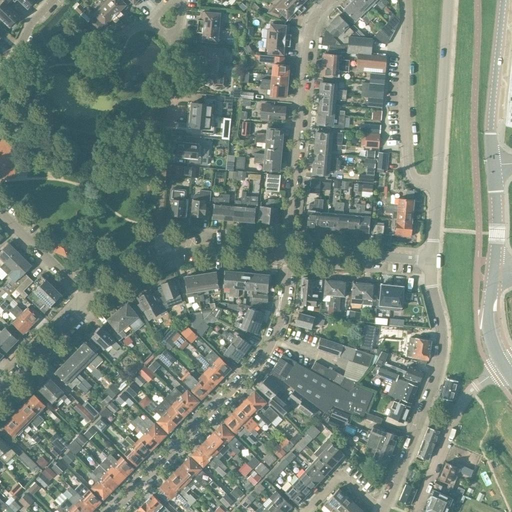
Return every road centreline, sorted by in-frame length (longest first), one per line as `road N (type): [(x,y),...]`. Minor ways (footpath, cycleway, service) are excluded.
road 1 (residential): [(112,511),(268,347),(288,249)]
road 2 (residential): [(381,511),(441,350),(430,260)]
road 3 (residential): [(288,249),(307,35),(329,0)]
road 4 (residential): [(91,301),(162,258),(288,249)]
road 5 (residential): [(436,185),(417,183),(405,167),(405,0)]
road 6 (unclassified): [(436,185),(449,0)]
road 7 (residential): [(415,511),(458,406),(503,365)]
road 8 (tertiary): [(502,0),(491,164)]
road 9 (residential): [(288,249),(430,260)]
road 10 (residential): [(0,394),(91,301)]
road 11 (residential): [(91,301),(0,213)]
